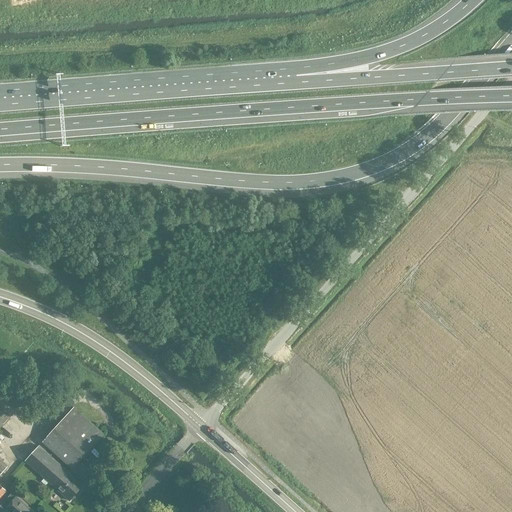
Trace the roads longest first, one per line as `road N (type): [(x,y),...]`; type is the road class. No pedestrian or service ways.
road 1 (motorway): [(0,165),(325,180),(411,148),(511,41)]
road 2 (motorway): [(0,129),(511,96)]
road 3 (tertiary): [(201,427),(511,74)]
road 4 (trunk): [(295,75),(0,99)]
road 5 (tertiary): [(201,427),(79,331),(0,297)]
road 6 (motorway): [(511,68),(295,75)]
road 7 (motorway): [(472,0),(400,47),(295,75)]
road 8 (tertiary): [(295,511),(201,427)]
